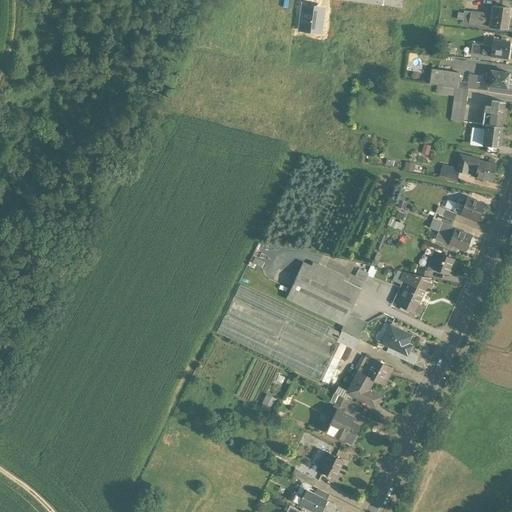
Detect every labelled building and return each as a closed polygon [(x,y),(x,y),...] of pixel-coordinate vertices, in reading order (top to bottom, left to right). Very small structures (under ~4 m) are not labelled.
[(302,24),(304,7),(296,6),(294,23),(302,24)] [(509,8),(498,6),(498,7),(492,6),(490,20),(489,26),(489,27),(506,29),(508,21),(507,21),(509,8)] [(301,29),(319,31),(322,9),(304,7),(302,24),(301,29)] [(483,13),(470,11),(468,24),(489,26),(490,20),(483,19),(483,13)] [(492,42),(484,40),(483,45),(482,54),(490,55),(492,42)] [(509,43),(492,40),(492,42),(490,55),(490,56),(507,58),(509,43)] [(483,45),(471,44),(469,52),(482,54),(483,45)] [(459,73),(431,69),(429,84),(436,85),(455,88),(457,88),(458,82),(459,73)] [(508,73),(489,70),(487,85),(487,86),(488,86),(506,89),(508,73)] [(476,82),(467,81),(467,83),(466,89),(468,89),(487,92),(488,86),(487,86),(487,85),(485,85),(486,83),(476,82)] [(455,88),(436,85),(435,93),(453,95),(455,88)] [(457,88),(455,88),(453,95),(450,120),(463,122),(468,89),(466,89),(457,88)] [(504,102),(491,101),(490,106),(485,105),(484,110),(482,124),(485,124),(485,125),(500,127),(504,102)] [(500,127),(485,125),(484,130),(482,144),(486,145),(498,147),(501,127),(500,127)] [(484,130),(472,128),(470,143),(482,144),(484,130)] [(469,158),(460,156),(457,170),(460,170),(465,172),(467,163),(469,158)] [(495,165),(479,161),(477,166),(475,177),(491,181),(495,165)] [(457,182),(460,170),(457,170),(443,166),(441,178),(457,182)] [(485,205),(468,198),(465,204),(462,210),(461,214),(478,221),(485,205)] [(462,210),(465,204),(459,201),(456,207),(462,210)] [(436,204),(433,212),(455,221),(458,213),(436,204)] [(455,221),(433,212),(427,227),(442,233),(452,237),(455,229),(452,228),(455,221)] [(472,236),(455,229),(452,237),(449,244),(465,251),(472,236)] [(449,244),(452,237),(442,233),(439,240),(449,244)] [(375,251),(371,263),(381,267),(383,262),(378,260),(381,253),(375,251)] [(454,260),(438,253),(432,267),(448,274),(448,273),(451,274),(453,267),(451,266),(454,260)] [(295,279),(352,305),(360,288),(344,280),(312,266),(303,262),(295,279)] [(313,264),(312,266),(344,280),(345,278),(313,264)] [(371,264),(367,271),(368,272),(368,274),(373,276),(377,266),(371,264)] [(368,273),(358,268),(355,276),(364,280),(368,273)] [(419,269),(418,275),(430,278),(431,278),(433,272),(419,269)] [(418,275),(404,272),(400,280),(407,283),(424,291),(430,278),(418,275)] [(348,314),(352,305),(295,279),(287,298),(343,325),(345,321),(336,317),(339,310),(348,314)] [(424,291),(407,283),(401,296),(405,298),(400,306),(412,312),(412,313),(417,315),(422,306),(417,303),(424,291)] [(341,332),(239,284),(224,317),(223,316),(216,332),(318,380),(319,379),(328,383),(346,345),(354,349),(359,339),(341,331),(341,332)] [(336,317),(345,321),(348,314),(339,310),(336,317)] [(366,323),(348,314),(343,325),(341,330),(341,331),(359,339),(366,323)] [(410,335),(389,325),(381,342),(394,349),(407,355),(408,352),(411,345),(406,343),(410,335)] [(407,355),(394,349),(392,355),(413,365),(417,356),(408,352),(407,355)] [(391,368),(367,355),(358,371),(373,379),(381,384),(382,383),(383,384),(391,368)] [(373,379),(358,371),(347,392),(357,397),(358,398),(358,397),(375,406),(380,396),(367,390),(373,379)] [(347,392),(337,387),(335,393),(338,395),(349,400),(355,403),(357,397),(347,392)] [(349,400),(338,395),(334,403),(345,408),(349,400)] [(268,397),(265,404),(275,409),(279,402),(268,397)] [(171,417),(176,419),(184,404),(179,402),(171,417)] [(345,408),(334,403),(330,413),(334,415),(337,410),(343,413),(345,408)] [(343,413),(337,410),(334,415),(327,431),(351,442),(358,426),(351,422),(352,419),(345,415),(345,414),(343,413)] [(169,423),(161,442),(169,446),(174,435),(171,434),(175,426),(169,423)] [(343,460),(329,454),(321,471),(337,479),(340,473),(338,472),(343,460)] [(296,470),(293,476),(314,487),(318,480),(296,470)] [(320,511),(326,500),(306,491),(303,498),(300,505),(315,511),(320,511)] [(293,501),(300,505),(303,498),(296,495),(293,501)]
